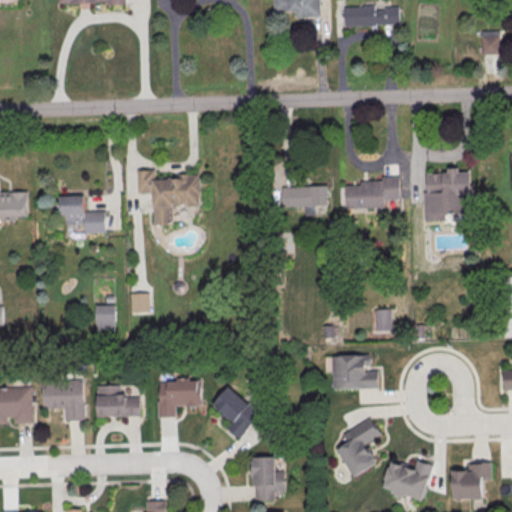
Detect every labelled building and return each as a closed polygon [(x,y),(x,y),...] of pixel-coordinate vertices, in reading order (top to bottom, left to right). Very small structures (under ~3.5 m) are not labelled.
[(272,0),(318,0),(320,16),(311,16),(295,17),(295,12),(273,13),(272,0)] [(343,7),(344,26),(399,23),(398,6),(383,7),(383,9),(374,10),(373,5),(343,7)] [(480,36),(498,36),(499,53),(481,54),(480,36)] [(470,170),(471,212),(445,213),(445,220),(423,221),(422,191),(426,191),(425,173),(442,172),(442,171),(448,171),(448,166),(458,166),(458,170),(470,170)] [(136,169),(154,169),(154,178),(168,178),(168,174),(197,174),(198,204),(172,205),(172,224),(153,224),(152,193),(137,193),(136,169)] [(397,176),(398,198),(383,198),(383,207),(344,208),(344,185),(359,184),(359,181),(381,180),(381,176),(397,176)] [(281,187),(288,187),(326,185),(327,205),(281,206),(281,187)] [(0,191),(26,191),(27,215),(16,216),(16,219),(2,219),(2,216),(0,216),(0,191)] [(60,195),(83,194),(84,211),(104,210),(104,221),(105,231),(84,232),(83,223),(64,224),(64,214),(60,214),(60,195)] [(130,293),(148,292),(149,311),(130,311),(130,293)] [(116,304),(97,304),(97,329),(116,329),(116,304)] [(374,309),(390,308),(390,330),(375,330),(374,309)] [(333,389),(381,388),(381,367),(370,367),(370,354),(333,354),(333,389)] [(511,389),(502,390),(502,369),(511,369),(511,389)] [(167,381),(176,381),(176,377),(188,377),(189,381),(199,380),(201,404),(174,405),(175,416),(157,417),(157,401),(159,400),(158,382),(166,382),(167,381)] [(41,381),(82,379),(83,420),(64,420),(63,408),(42,409),(41,381)] [(96,385),(97,416),(139,415),(138,397),(125,397),(125,393),(119,393),(119,385),(96,385)] [(227,385),(248,403),(250,402),(261,412),(238,438),(226,427),(232,420),(212,402),(227,385)] [(0,387),(31,387),(32,423),(13,423),(13,417),(6,417),(6,424),(0,424),(0,387)] [(342,433),(369,417),(379,433),(363,443),(367,450),(369,449),(377,462),(353,476),(335,447),(346,441),(342,433)] [(253,456),(274,455),(275,470),(284,470),(284,491),(273,491),(274,500),(254,500),(253,476),(251,476),(251,465),(253,465),(253,456)] [(390,462),(382,490),(424,501),(434,464),(416,459),(414,468),(390,462)] [(490,461),(490,479),(481,479),(482,498),(452,499),(451,469),(467,468),(467,462),(490,461)] [(165,500),(165,511),(146,511),(146,500),(165,500)]
